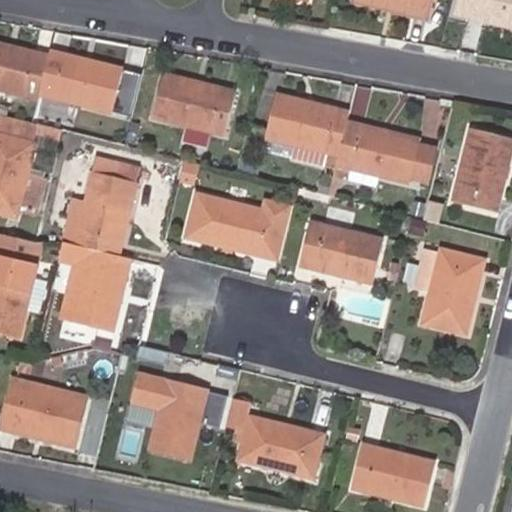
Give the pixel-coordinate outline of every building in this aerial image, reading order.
[(433,0),(365,0),(429,15),(433,0)] [(511,0),(459,0),(456,14),(511,28),(511,0)] [(0,89),(39,99),(40,94),(50,56),(0,43),(0,89)] [(124,70),(51,52),(50,56),(40,94),(114,112),(124,70)] [(141,94),(144,74),(130,72),(128,92),(141,94)] [(237,92),(164,74),(154,116),(228,135),(237,92)] [(347,123),(350,113),(278,95),(267,138),(326,152),(340,156),(347,123)] [(70,126),(76,108),(42,98),(37,115),(70,126)] [(38,135),(61,140),(63,130),(33,123),(0,114),(0,212),(17,216),(19,208),(39,213),(47,180),(28,175),(38,135)] [(421,140),(347,123),(340,156),(337,165),(343,166),(411,183),(411,181),(420,145),(421,140)] [(511,152),(511,138),(472,129),(454,201),(497,212),(511,152)] [(441,150),(420,145),(411,181),(432,186),(441,150)] [(296,188),(300,189),(330,196),(337,165),(340,156),(326,152),(323,167),(332,169),(327,191),(297,183),(296,188)] [(76,200),(66,241),(119,255),(138,182),(117,177),(121,164),(101,158),(89,203),(76,200)] [(188,161),(182,184),(195,187),(201,164),(188,161)] [(337,165),(330,196),(336,198),(343,166),(337,165)] [(262,213),(197,195),(186,236),(280,261),(296,207),(266,199),(262,213)] [(384,241),(312,223),(302,265),(374,282),(384,241)] [(35,242),(0,233),(0,332),(21,338),(40,265),(30,263),(35,242)] [(114,332),(133,259),(119,255),(66,241),(65,241),(60,260),(75,264),(61,318),(114,332)] [(30,263),(40,265),(46,242),(35,242),(30,263)] [(466,336),(486,258),(444,247),(442,254),(426,250),(416,289),(433,293),(425,325),(466,336)] [(33,375),(36,363),(22,359),(19,371),(33,375)] [(226,396),(140,375),(133,402),(163,410),(153,450),(191,459),(201,419),(219,423),(226,396)] [(15,379),(14,385),(86,403),(87,397),(15,379)] [(86,403),(14,385),(4,423),(76,441),(86,403)] [(234,399),(228,425),(246,430),(239,459),(315,477),(325,435),(249,416),(252,404),(234,399)] [(136,421),(156,426),(160,412),(140,407),(136,421)] [(361,440),(364,425),(349,422),(345,436),(361,440)] [(76,441),(4,423),(3,428),(75,446),(76,441)] [(436,462),(364,444),(353,487),(425,505),(436,462)]
